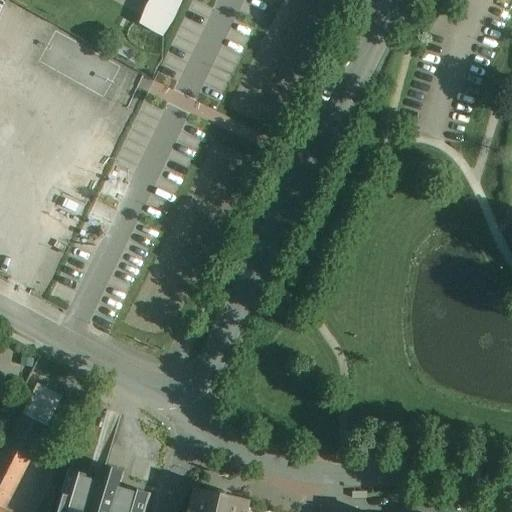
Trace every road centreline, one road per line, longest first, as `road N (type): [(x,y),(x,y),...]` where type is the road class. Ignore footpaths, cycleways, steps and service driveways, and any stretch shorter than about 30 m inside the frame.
road 1 (residential): [(182,390),(206,368),(395,0)]
road 2 (residential): [(199,433),(296,474),(511,491)]
road 3 (residential): [(0,309),(157,390),(182,390)]
